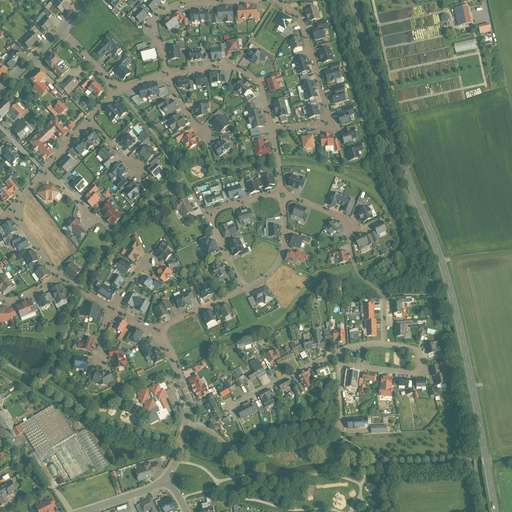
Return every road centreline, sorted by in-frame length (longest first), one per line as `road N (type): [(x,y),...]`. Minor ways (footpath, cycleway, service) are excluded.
road 1 (tertiary): [(352,0),(448,281),(495,511)]
road 2 (residential): [(186,424),(246,448),(337,431),(341,367)]
road 3 (residential): [(277,0),(302,24),(327,115),(318,125),(273,131)]
road 4 (residential): [(168,74),(156,34),(163,11),(258,0)]
road 5 (residential): [(341,367),(426,373),(421,350),(385,344)]
road 6 (residential): [(168,74),(247,72),(273,131)]
road 7 (residential): [(339,353),(230,406)]
